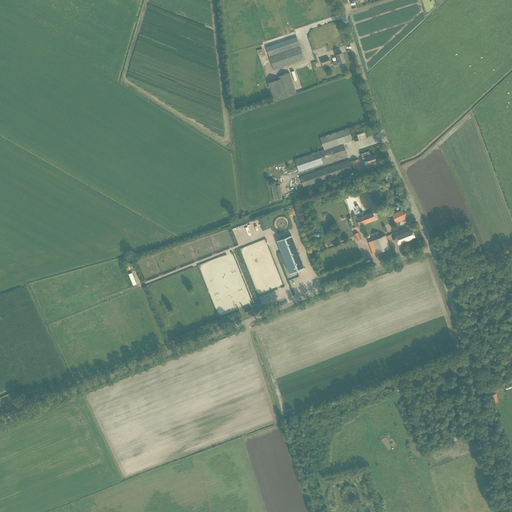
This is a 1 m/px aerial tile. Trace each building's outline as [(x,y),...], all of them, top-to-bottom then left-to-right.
[(377,7),(355,15),(357,21),(359,23),(358,25),(370,60),(374,58),(375,59),(379,58),(380,62),(411,32),(409,29),(411,27),(409,21),(413,20),(416,16),(421,15),(420,13),(423,10),(420,0),(396,0),(393,0),(381,4),(377,7)] [(273,70),(304,60),(297,37),(266,48),(273,70)] [(264,64),(269,63),(266,49),(261,51),(264,64)] [(338,61),(333,62),(334,66),(339,64),(339,65),(340,64),(345,63),(345,62),(344,59),(342,53),(337,55),(336,55),(338,61)] [(330,63),(328,58),(320,60),(322,66),(330,63)] [(295,72),(298,82),(304,81),(301,70),(295,72)] [(279,80),(268,84),(273,99),(285,96),(296,93),(290,75),(291,75),(290,73),(278,77),(279,80)] [(295,160),(299,172),(347,156),(343,143),(352,140),(348,129),(320,138),(324,150),(295,160)] [(368,164),(371,163),(376,162),(374,156),(371,157),(369,151),(361,154),(362,158),(363,162),(367,160),(368,164)] [(360,169),(361,169),(358,159),(352,161),(355,171),(356,171),(357,175),(362,173),(360,169)] [(313,171),(297,176),(299,182),(301,181),(302,184),(300,185),(301,187),(303,187),(303,188),(353,172),(352,170),(349,162),(349,160),(316,171),(313,171)] [(271,187),(273,201),(282,199),(279,182),(275,183),(276,186),(271,187)] [(402,220),(406,218),(407,218),(403,210),(392,215),(396,223),(402,220)] [(356,219),(359,226),(375,220),(372,212),(356,219)] [(266,216),(258,219),(262,231),(270,228),(266,216)] [(393,233),(398,246),(408,242),(407,241),(415,238),(410,224),(405,226),(406,228),(393,233)] [(289,274),(304,268),(296,248),(291,235),(276,241),(289,274)] [(368,243),(373,255),(390,248),(386,236),(368,243)] [(452,378),(455,377),(460,375),(456,363),(449,365),(452,378)] [(437,369),(442,384),(449,382),(444,367),(437,369)] [(386,442),(395,451),(401,445),(393,436),(386,442)]
